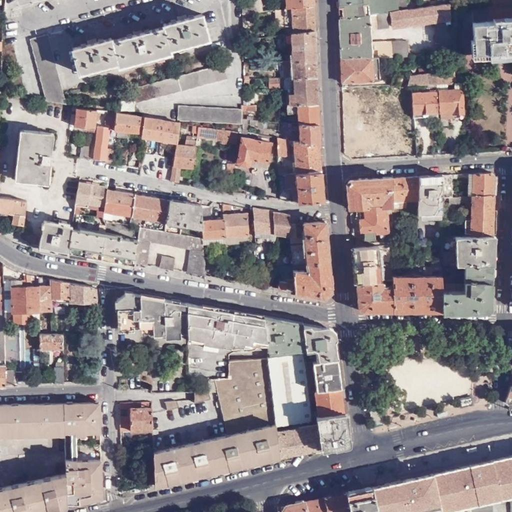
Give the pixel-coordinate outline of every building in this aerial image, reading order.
[(254,0),(245,0),(241,1),(241,14),(256,12),(254,0)] [(337,0),(339,18),(409,8),(407,0),(337,0)] [(511,0),(491,0),(492,3),(455,5),(459,60),(469,69),(511,66),(511,0)] [(435,55),(450,55),(451,27),(452,2),(443,3),(409,8),(339,18),(340,57),(373,56),(370,29),(436,20),(435,55)] [(314,30),(313,5),(286,7),(284,7),(284,28),(284,31),(314,30)] [(111,38),(72,48),(79,73),(117,63),(118,66),(170,52),(169,49),(208,39),(201,14),(162,24),(163,27),(111,40),(111,38)] [(315,43),(314,30),(284,31),(282,32),(282,42),(292,42),(292,44),(315,43)] [(47,34),(29,40),(44,101),(64,104),(47,34)] [(375,41),(376,57),(408,56),(407,41),(375,41)] [(315,59),(315,43),(292,44),(292,60),(315,59)] [(340,57),(342,81),(373,80),(373,56),(340,57)] [(316,78),(315,59),(292,60),(293,78),(316,78)] [(222,65),(129,87),(133,101),(225,80),(222,65)] [(449,83),(449,71),(412,72),(407,84),(449,83)] [(317,103),(316,78),(293,78),(293,94),(288,94),(288,105),(317,103)] [(413,112),(436,112),(436,99),(435,89),(429,89),(429,92),(412,93),(413,112)] [(463,113),(462,90),(440,91),(441,118),(453,117),(453,114),(463,113)] [(342,135),(376,133),(374,95),(339,97),(342,135)] [(132,100),(120,101),(121,110),(133,109),(132,100)] [(318,124),(317,103),(288,105),(287,105),(287,112),(297,112),(298,125),(318,124)] [(241,123),(241,118),(241,108),(178,104),(177,119),(241,123)] [(96,111),(76,109),(74,127),(94,129),(96,111)] [(142,133),(144,117),(106,111),(104,124),(109,125),(109,128),(108,130),(142,133)] [(176,142),(179,122),(144,117),(142,133),(142,137),(176,142)] [(318,146),(318,124),(298,125),(298,142),(318,146)] [(104,160),(106,148),(108,130),(109,128),(98,126),(93,159),(104,160)] [(209,128),(198,127),(197,135),(208,136),(209,128)] [(19,181),(23,130),(18,129),(15,181),(19,181)] [(47,149),(48,132),(23,130),(19,181),(43,184),(45,167),(47,149)] [(380,163),(413,161),(411,133),(378,135),(380,163)] [(270,143),(241,137),(236,162),(238,165),(246,166),(249,165),(265,167),(270,143)] [(319,159),(318,146),(298,142),(276,138),(276,155),(288,155),(288,145),(293,145),(295,174),(320,172),(320,165),(319,159)] [(170,181),(177,182),(179,165),(192,167),(196,141),(186,139),(185,145),(176,144),(172,163),(170,181)] [(358,145),(358,160),(378,159),(377,144),(358,145)] [(79,158),(87,159),(89,147),(82,146),(79,158)] [(104,163),(112,164),(114,149),(106,148),(104,160),(104,163)] [(138,176),(147,177),(151,160),(141,159),(140,169),(138,176)] [(162,180),(170,181),(172,163),(165,162),(162,180)] [(323,201),(320,172),(295,174),(290,175),(286,175),(287,191),(296,189),(298,203),(323,201)] [(472,194),(495,193),(496,176),(490,172),(461,173),(461,177),(472,177),(472,194)] [(421,216),(442,216),(442,195),(442,174),(418,175),(417,205),(417,212),(421,212),(421,216)] [(417,205),(418,175),(401,176),(392,176),(392,200),(392,206),(392,224),(398,224),(398,206),(417,205)] [(347,184),(349,208),(358,207),(386,206),(392,206),(392,200),(392,176),(352,178),(347,184)] [(107,187),(78,182),(75,200),(87,203),(104,206),(106,189),(107,187)] [(106,189),(104,206),(103,211),(130,216),(134,194),(106,189)] [(470,235),(493,234),(493,215),(495,193),(472,194),(450,195),(449,195),(449,202),(459,202),(460,199),(471,199),(470,235)] [(130,216),(165,222),(169,200),(134,194),(130,216)] [(25,200),(0,196),(0,211),(13,214),(12,223),(21,225),(23,215),(25,200)] [(165,222),(203,228),(202,206),(169,200),(165,222)] [(97,209),(96,212),(103,213),(103,211),(104,206),(87,203),(86,208),(97,209)] [(203,238),(224,237),(223,219),(209,219),(208,207),(202,206),(203,228),(203,238)] [(386,206),(358,207),(360,229),(362,229),(363,238),(373,237),(373,229),(375,228),(376,230),(386,230),(386,206)] [(273,234),(272,211),(253,208),(254,231),(273,234)] [(290,237),(289,223),(288,214),(272,211),(273,234),(290,237)] [(223,219),(224,237),(248,235),(247,213),(223,214),(223,219)] [(38,245),(67,251),(70,227),(71,225),(64,224),(65,220),(57,219),(56,223),(43,220),(40,236),(38,245)] [(292,263),(328,259),(325,220),(289,223),(290,237),(292,263)] [(185,272),(204,275),(203,238),(163,231),(138,226),(136,239),(132,263),(145,265),(149,242),(189,249),(185,272)] [(97,257),(132,263),(136,239),(70,227),(67,251),(97,257)] [(464,263),(492,264),(493,234),(470,235),(442,235),(442,242),(442,263),(464,263)] [(353,247),(355,281),(378,279),(386,278),(386,258),(392,258),(392,243),(353,247)] [(159,267),(173,270),(174,257),(160,254),(159,267)] [(293,280),(294,292),(324,297),(330,290),(328,259),(292,263),(293,280)] [(442,282),(442,310),(486,309),(490,306),(492,264),(464,263),(464,282),(442,282)] [(32,274),(27,273),(27,281),(23,281),(22,278),(11,278),(12,311),(40,310),(39,286),(32,286),(32,274)] [(393,281),(393,311),(400,311),(411,310),(411,275),(392,275),(393,281)] [(411,275),(411,310),(433,310),(442,310),(442,282),(442,275),(411,275)] [(51,285),(52,303),(96,302),(96,286),(49,278),(49,286),(51,285)] [(372,311),(393,311),(393,281),(378,282),(378,279),(355,281),(357,297),(358,306),(363,311),(372,311)] [(277,289),(294,292),(293,280),(290,280),(289,282),(278,280),(277,289)] [(39,286),(40,310),(52,310),(52,303),(51,285),(49,286),(39,286)] [(187,302),(133,292),(124,294),(117,298),(117,325),(141,325),(141,329),(165,334),(187,335),(187,302)] [(223,309),(187,302),(187,335),(187,339),(202,341),(201,344),(230,348),(231,345),(243,347),(244,344),(250,345),(251,342),(254,320),(255,314),(231,310),(230,318),(222,317),(223,309)] [(231,310),(223,309),(222,317),(230,318),(231,310)] [(302,324),(263,316),(263,319),(265,344),(267,357),(268,357),(275,356),(275,351),(305,348),(302,324)] [(263,319),(254,320),(251,342),(265,344),(263,319)] [(328,328),(302,324),(305,348),(305,353),(306,361),(311,361),(336,357),(333,335),(328,328)] [(52,332),(40,333),(40,348),(63,347),(63,333),(52,332)] [(268,357),(267,357),(275,422),(312,414),(310,390),(306,361),(305,353),(275,356),(268,357)] [(275,422),(267,357),(228,361),(228,376),(214,376),(227,432),(152,450),(154,484),(280,456),(275,422)] [(340,386),(336,357),(311,361),(315,390),(340,386)] [(343,411),(340,386),(315,390),(314,390),(317,417),(343,411)] [(208,388),(192,392),(195,400),(210,394),(208,388)] [(473,402),(472,396),(461,399),(462,405),(473,402)] [(177,398),(164,400),(166,407),(179,404),(177,398)] [(119,416),(119,429),(152,428),(151,400),(146,400),(146,406),(135,406),(135,401),(118,402),(118,406),(128,406),(128,416),(119,416)] [(84,431),(99,431),(98,401),(63,402),(64,433),(65,471),(66,504),(100,496),(100,468),(76,468),(75,458),(74,434),(85,433),(84,431)] [(64,433),(63,402),(8,404),(9,435),(64,433)] [(0,435),(9,435),(8,404),(0,403),(0,435)] [(383,419),(381,410),(372,412),(374,421),(383,419)] [(347,441),(343,411),(317,417),(316,417),(317,424),(320,447),(347,441)] [(280,456),(320,447),(317,424),(313,425),(312,414),(275,422),(280,456)] [(511,455),(491,459),(487,461),(497,495),(511,492),(511,455)] [(100,458),(75,458),(76,468),(100,468),(100,458)] [(487,461),(427,474),(435,506),(497,495),(487,461)] [(0,511),(27,511),(66,504),(65,471),(0,486),(0,511)] [(372,486),(377,505),(378,511),(395,510),(408,508),(435,506),(427,474),(414,476),(399,480),(397,480),(372,486)] [(377,505),(372,486),(346,492),(350,511),(369,511),(369,507),(377,505)] [(350,511),(346,492),(324,497),(328,511),(350,511)] [(328,511),(324,497),(305,501),(307,511),(328,511)] [(492,511),(492,500),(469,503),(470,511),(441,511),(441,505),(435,506),(425,507),(425,511),(492,511)] [(307,511),(305,501),(286,505),(282,511),(281,511),(307,511)]
